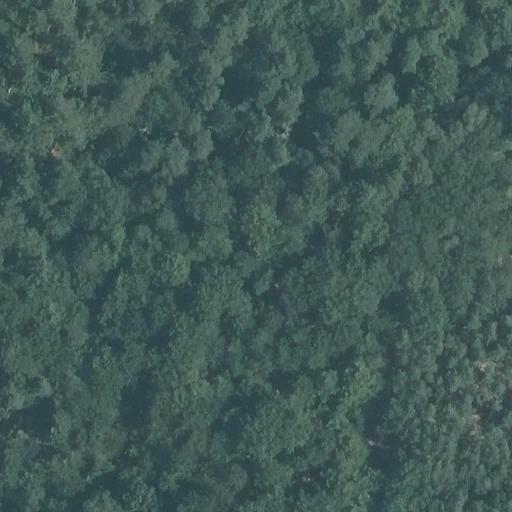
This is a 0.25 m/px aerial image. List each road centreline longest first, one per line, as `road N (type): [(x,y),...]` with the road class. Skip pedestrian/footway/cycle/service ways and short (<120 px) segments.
road 1 (track): [(0,237),(310,219),(362,208),(395,187)]
road 2 (track): [(370,511),(395,187)]
road 3 (track): [(99,0),(78,232)]
road 4 (track): [(395,187),(458,121),(511,101)]
